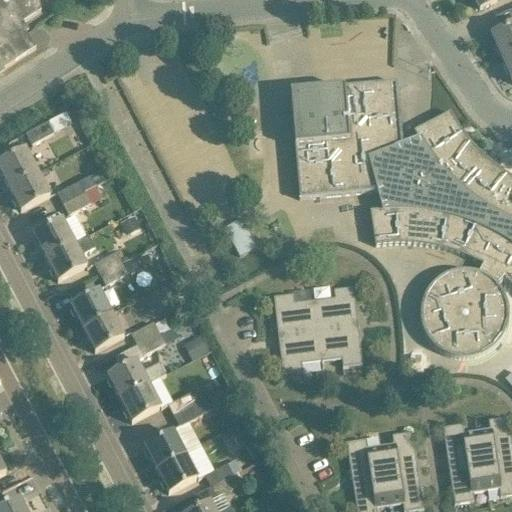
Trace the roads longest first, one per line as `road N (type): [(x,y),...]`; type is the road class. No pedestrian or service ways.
road 1 (residential): [(139,511),(0,247)]
road 2 (residential): [(132,19),(404,0)]
road 3 (residential): [(320,511),(226,330)]
road 4 (residential): [(404,0),(482,103),(511,119)]
road 5 (residential): [(0,105),(132,19)]
road 6 (residential): [(71,511),(0,378)]
